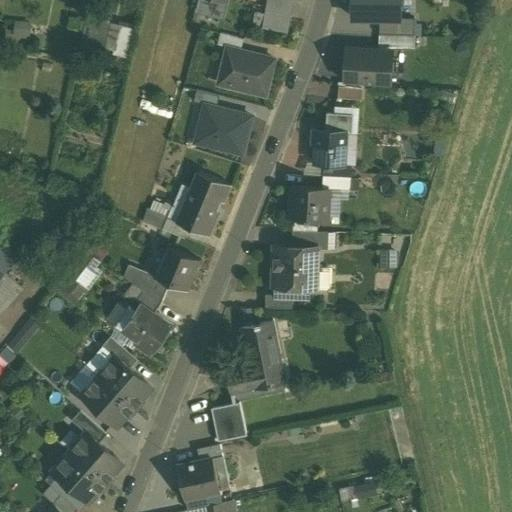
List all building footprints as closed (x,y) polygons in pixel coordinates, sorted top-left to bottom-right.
[(198,0),(196,10),(224,17),(227,0),(198,0)] [(293,0),(266,0),(265,11),(290,16),(293,0)] [(399,0),(353,0),(353,23),(379,23),(399,24),(399,20),(399,0)] [(290,16),(265,11),(264,14),(262,26),(287,32),(290,16)] [(264,14),(257,12),(252,29),(261,32),(262,26),(264,14)] [(81,19),(70,17),(68,27),(79,29),(81,19)] [(379,35),(414,36),(415,21),(399,20),(399,24),(379,23),(379,35)] [(106,22),(105,51),(132,53),(134,24),(106,22)] [(243,39),(221,33),(218,45),(228,47),(241,50),(243,39)] [(414,36),(379,35),(379,48),(414,48),(414,36)] [(241,50),(228,47),(219,83),(265,95),(274,59),(241,50)] [(392,51),(347,48),(344,82),(390,85),(392,51)] [(362,88),(339,86),(338,98),(361,100),(362,88)] [(193,103),(216,109),(219,98),(196,92),(193,103)] [(197,142),(243,154),(252,117),(216,109),(205,106),(197,142)] [(326,114),(325,130),(346,131),(354,131),(354,116),(326,114)] [(325,130),(316,129),(316,130),(318,131),(317,145),(315,144),(314,163),(323,163),(344,164),(344,163),(346,131),(325,130)] [(344,164),(323,163),(322,175),(350,176),(351,164),(344,163),(344,164)] [(192,188),(178,221),(210,235),(217,217),(213,216),(225,186),(198,175),(192,188)] [(350,176),(322,175),(321,187),(329,187),(329,188),(350,190),(350,176)] [(182,184),(174,205),(173,205),(170,210),(168,216),(169,216),(168,217),(178,221),(192,188),(182,184)] [(321,187),(291,185),(289,217),(306,218),(306,219),(327,220),(329,188),(329,187),(321,187)] [(165,204),(154,200),(150,209),(168,216),(170,210),(164,208),(165,204)] [(150,209),(147,208),(143,221),(163,229),(168,217),(169,216),(168,216),(150,209)] [(328,231),(292,230),(292,246),(318,247),(318,248),(328,248),(328,231)] [(292,246),(276,245),(275,245),(274,246),(274,247),(273,285),(316,286),(318,248),(318,247),(292,246)] [(159,276),(159,277),(170,282),(187,289),(200,258),(171,247),(159,276)] [(97,258),(87,251),(80,260),(87,265),(89,262),(93,264),(97,258)] [(77,302),(84,294),(99,275),(87,265),(80,260),(58,289),(64,294),(66,293),(77,302)] [(159,276),(129,264),(124,277),(132,282),(143,290),(162,302),(170,282),(159,277),(159,276)] [(5,272),(0,277),(0,313),(23,288),(5,272)] [(143,290),(132,282),(127,289),(140,294),(143,290)] [(162,302),(143,290),(140,294),(136,300),(140,303),(141,302),(155,312),(155,311),(162,302)] [(293,295),(266,294),(265,308),(292,308),(293,295)] [(140,303),(133,313),(127,308),(117,323),(116,325),(126,331),(139,340),(136,344),(150,353),(153,349),(154,350),(172,324),(164,318),(155,311),(155,312),(141,302),(140,303)] [(29,315),(10,343),(22,351),(41,323),(29,315)] [(256,324),(242,327),(249,364),(227,368),(232,392),(279,382),(274,360),(281,359),(273,320),(256,323),(256,324)] [(138,359),(111,335),(102,345),(115,356),(115,355),(130,368),(138,359)] [(103,347),(91,363),(102,371),(113,355),(103,347)] [(130,368),(115,355),(115,356),(98,375),(136,408),(144,398),(143,397),(152,387),(130,368)] [(389,372),(375,375),(377,384),(391,381),(389,372)] [(98,375),(81,394),(117,426),(126,416),(128,417),(136,408),(98,375)] [(240,403),(212,408),(219,439),(246,434),(240,403)] [(107,433),(80,409),(71,419),(86,432),(86,431),(99,442),(107,433)] [(99,442),(86,431),(86,432),(69,450),(107,483),(115,474),(114,472),(122,462),(99,442)] [(220,443),(197,448),(200,460),(213,457),(222,455),(220,443)] [(107,483),(69,450),(52,470),(58,475),(85,499),(88,502),(97,491),(99,493),(107,483)] [(200,460),(177,465),(185,498),(220,490),(213,457),(200,460)] [(85,499),(58,475),(50,484),(78,508),(85,499)] [(380,479),(343,488),(346,501),(383,492),(380,479)] [(74,511),(77,508),(50,485),(43,493),(55,505),(64,511),(74,511)] [(234,511),(233,501),(207,505),(208,511),(234,511)]
